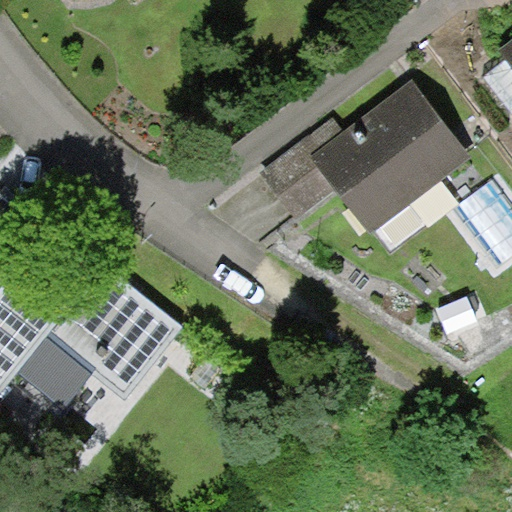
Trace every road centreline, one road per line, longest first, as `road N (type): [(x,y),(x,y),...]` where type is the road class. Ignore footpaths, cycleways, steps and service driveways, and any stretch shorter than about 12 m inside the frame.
road 1 (residential): [(246,270),(47,124),(0,58)]
road 2 (track): [(457,410),(246,270)]
